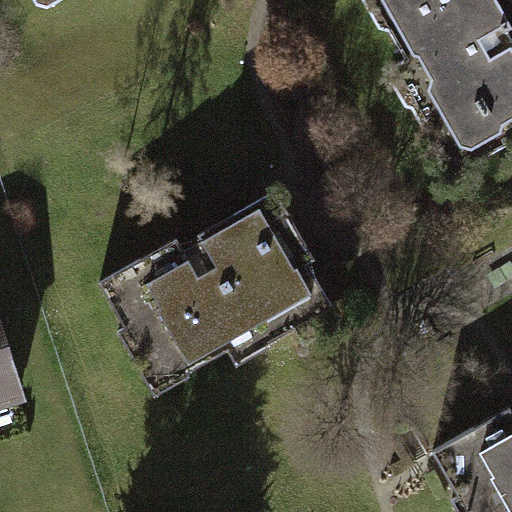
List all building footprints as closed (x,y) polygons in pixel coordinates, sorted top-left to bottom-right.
[(37,0),(42,11),(68,0),(37,0)] [(511,0),(410,0),(507,199),(511,196),(511,0)] [(263,211),(110,284),(165,398),(318,325),(263,211)] [(0,322),(0,443),(59,428),(29,315),(0,322)] [(511,511),(511,429),(463,450),(490,511),(511,511)]
